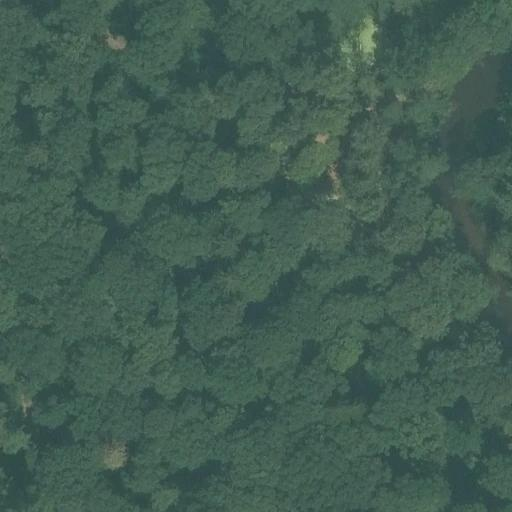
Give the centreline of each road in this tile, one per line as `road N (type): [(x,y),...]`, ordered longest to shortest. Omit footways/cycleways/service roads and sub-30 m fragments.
road 1 (track): [(511,384),(312,186),(257,143)]
road 2 (track): [(48,511),(0,234)]
road 3 (track): [(54,0),(257,143)]
